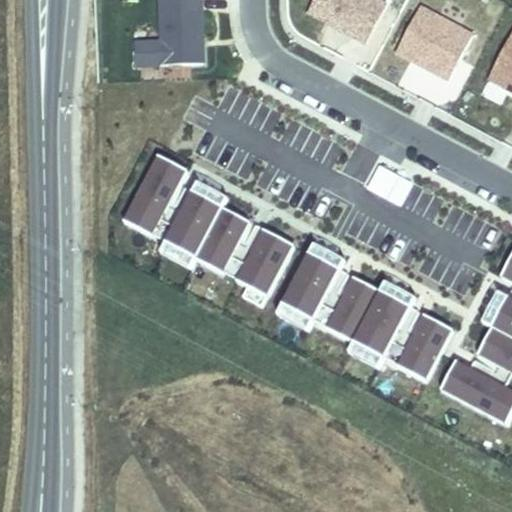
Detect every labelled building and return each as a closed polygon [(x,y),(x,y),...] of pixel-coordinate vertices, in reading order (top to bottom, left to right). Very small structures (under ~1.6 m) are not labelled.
[(202,0),(161,0),(163,66),(204,65),(202,0)] [(388,7),(375,0),(315,0),(308,13),(368,45),(388,7)] [(474,37),(421,9),(397,53),(450,82),(474,37)] [(511,39),(490,80),(511,91),(511,39)] [(245,299),(264,309),(296,248),(257,228),(239,262),(235,260),(254,225),(187,190),(169,226),(163,223),(189,174),(162,160),(128,224),(169,246),(164,255),(193,271),(197,262),(249,290),(245,299)] [(412,186),(381,170),(370,190),(401,207),(412,186)] [(386,361),(427,383),(454,334),(417,314),(399,348),(394,345),(413,311),(346,275),(327,309),(324,307),(342,273),(311,256),(279,317),(310,334),(315,325),(356,346),(351,355),(381,371),(386,361)] [(472,375),(457,367),(444,393),(509,427),(511,421),(511,261),(503,279),(511,284),(511,298),(480,359),(511,376),(511,382),(511,384),(477,366),(472,375)]
